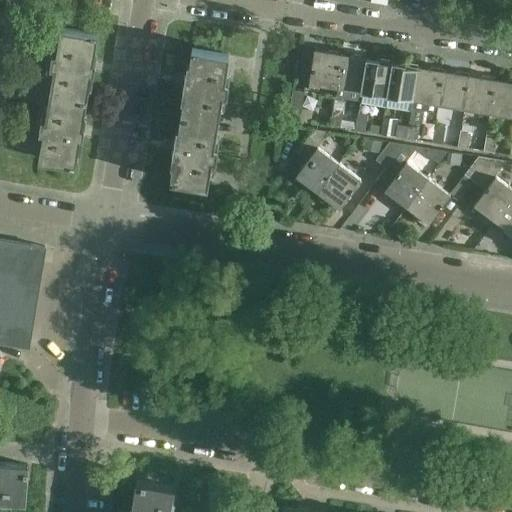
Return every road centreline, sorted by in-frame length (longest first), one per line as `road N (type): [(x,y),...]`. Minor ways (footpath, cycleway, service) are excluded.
road 1 (residential): [(511,500),(82,418)]
road 2 (residential): [(511,290),(107,222)]
road 3 (residential): [(107,222),(142,0)]
road 4 (residential): [(416,35),(219,0)]
road 5 (residential): [(82,418),(107,222)]
